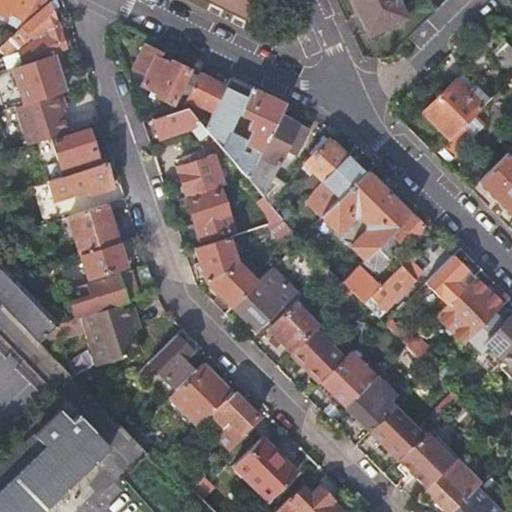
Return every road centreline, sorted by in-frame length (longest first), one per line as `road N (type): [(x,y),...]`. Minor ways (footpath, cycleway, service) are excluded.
road 1 (residential): [(89,0),(103,79),(180,299),(388,511)]
road 2 (residential): [(131,0),(360,117)]
road 3 (residential): [(360,117),(511,266)]
road 4 (residential): [(360,117),(477,0)]
road 5 (residential): [(360,117),(308,0)]
